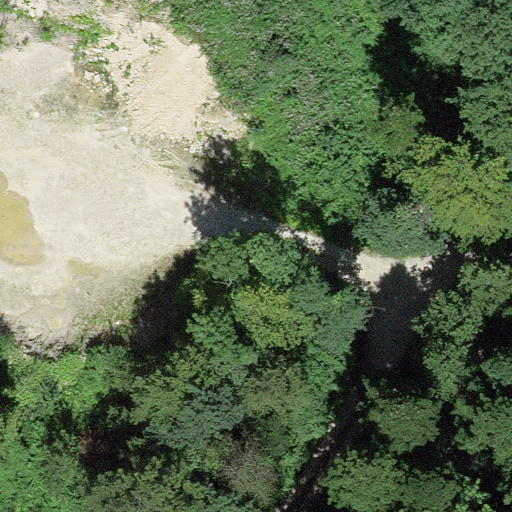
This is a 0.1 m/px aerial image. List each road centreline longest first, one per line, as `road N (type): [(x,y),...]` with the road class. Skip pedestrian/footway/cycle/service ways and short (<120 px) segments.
road 1 (track): [(511,207),(446,259),(299,511)]
road 2 (track): [(446,259),(342,253),(131,190)]
